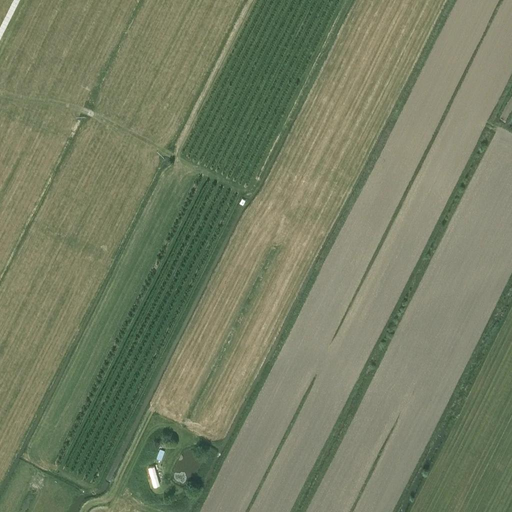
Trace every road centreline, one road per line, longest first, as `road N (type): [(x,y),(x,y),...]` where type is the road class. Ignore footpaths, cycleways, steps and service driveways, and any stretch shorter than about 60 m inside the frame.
road 1 (track): [(0,87),(92,101),(252,184)]
road 2 (track): [(85,511),(93,495),(114,492),(155,407)]
